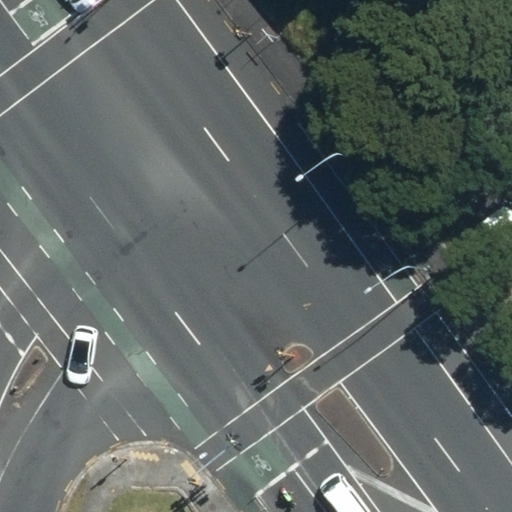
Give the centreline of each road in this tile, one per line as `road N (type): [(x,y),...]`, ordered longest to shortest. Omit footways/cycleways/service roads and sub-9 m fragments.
road 1 (primary): [(300,253),(498,511)]
road 2 (secondary): [(193,331),(0,483)]
road 3 (primary): [(1,0),(135,183)]
road 4 (primary): [(327,511),(193,331)]
road 5 (primary): [(135,183),(300,253)]
road 6 (secondary): [(0,295),(135,183)]
road 7 (primary): [(193,331),(135,183)]
road 8 (secondary): [(300,253),(193,331)]
